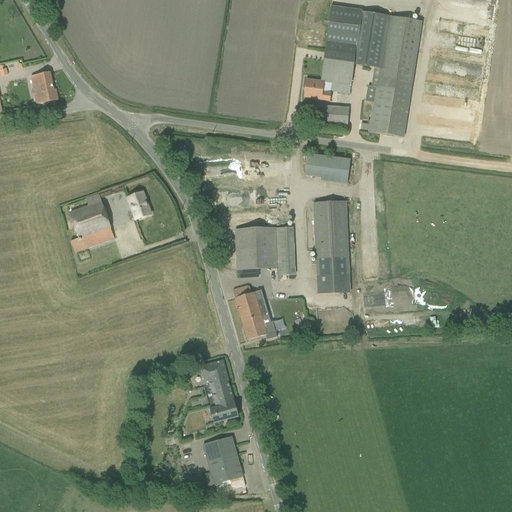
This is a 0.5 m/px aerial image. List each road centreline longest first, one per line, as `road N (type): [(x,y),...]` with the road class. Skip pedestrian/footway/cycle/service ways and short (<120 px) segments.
road 1 (residential): [(279,511),(196,224),(181,190),(125,120)]
road 2 (unclassified): [(392,151),(125,120)]
road 3 (residential): [(98,103),(73,79),(26,0)]
road 4 (track): [(392,151),(511,166)]
